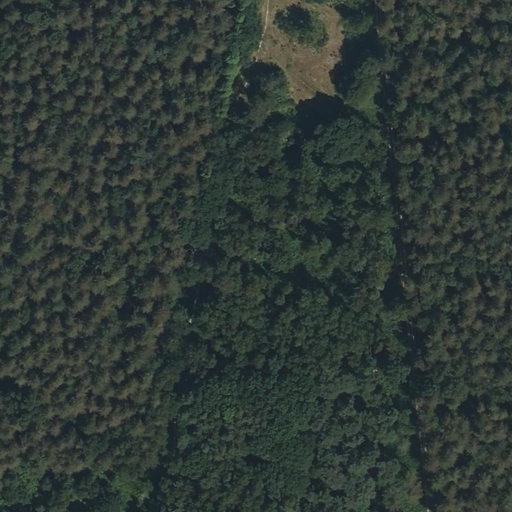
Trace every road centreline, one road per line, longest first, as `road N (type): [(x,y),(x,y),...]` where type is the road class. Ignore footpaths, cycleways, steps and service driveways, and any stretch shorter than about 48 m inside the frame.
road 1 (track): [(377,0),(421,370)]
road 2 (track): [(421,370),(434,511)]
